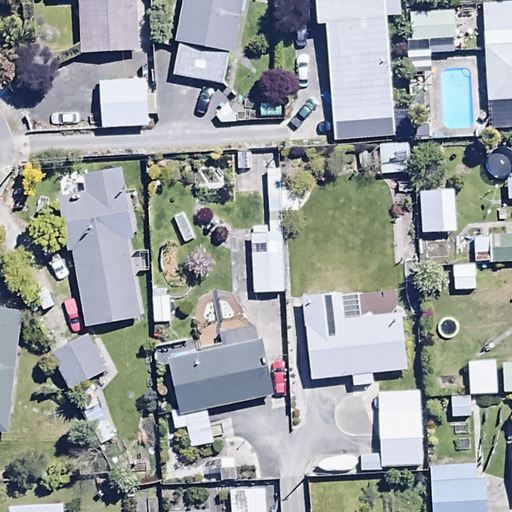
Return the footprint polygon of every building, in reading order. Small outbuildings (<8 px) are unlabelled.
[(51,0),(52,0),(67,0),(77,0),(79,56),(136,55),(134,0),(51,0)] [(241,0),(187,0),(171,80),(224,91),(241,0)] [(409,0),(410,25),(452,24),(451,0),(409,0)] [(511,4),(482,6),(485,105),(511,104),(511,4)] [(145,67),(98,68),(99,113),(146,112),(145,67)] [(406,125),(376,127),(378,156),(407,154),(406,125)] [(87,197),(56,201),(63,253),(71,252),(81,330),(138,322),(128,243),(132,242),(123,171),(84,176),(87,197)] [(439,171),(417,171),(417,215),(440,215),(439,171)] [(284,297),(283,216),(296,215),(296,195),(281,195),(280,173),(267,173),(268,239),(251,240),(251,298),(284,297)] [(511,263),(511,237),(472,240),(474,265),(511,263)] [(511,287),(511,268),(478,269),(479,288),(511,287)] [(358,294),(303,299),(311,385),(349,381),(350,387),(373,385),(372,377),(407,374),(402,314),(361,318),(358,294)] [(24,312),(0,309),(0,434),(10,435),(24,312)] [(104,376),(85,337),(49,355),(68,394),(104,376)] [(190,451),(211,446),(202,412),(273,394),(260,344),(168,367),(190,451)] [(511,364),(503,365),(504,394),(511,393),(511,364)] [(420,377),(376,378),(377,448),(421,448),(420,377)] [(484,511),(482,467),(430,470),(431,511),(484,511)] [(264,511),(265,493),(229,493),(229,511),(264,511)]
